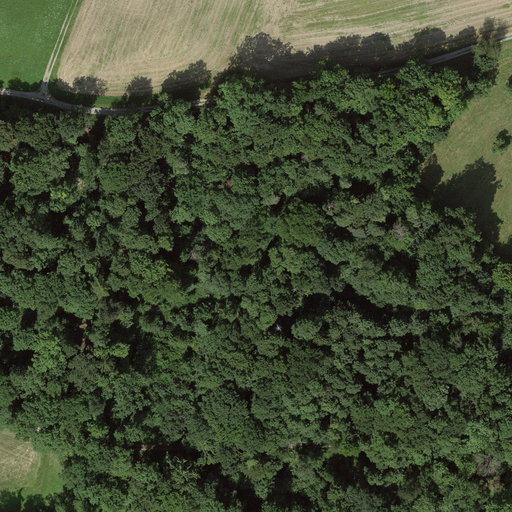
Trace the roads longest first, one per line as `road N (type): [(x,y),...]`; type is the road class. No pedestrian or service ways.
road 1 (track): [(0,412),(88,444),(383,442),(475,403),(511,416)]
road 2 (track): [(0,93),(99,116),(159,111),(393,73),(511,38)]
road 3 (track): [(0,227),(116,157),(179,107)]
